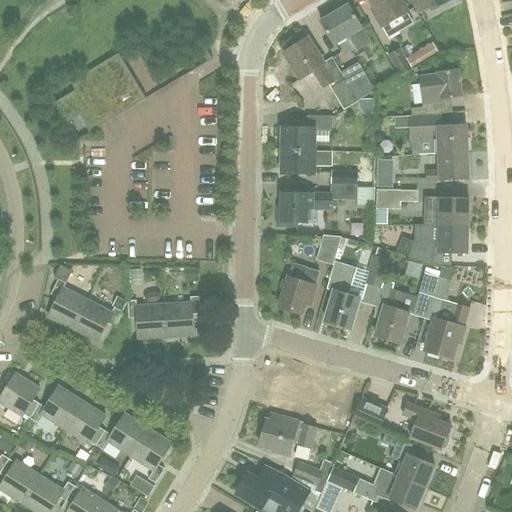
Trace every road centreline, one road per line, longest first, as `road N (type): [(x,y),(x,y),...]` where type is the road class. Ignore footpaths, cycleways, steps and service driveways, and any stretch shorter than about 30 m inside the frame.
road 1 (residential): [(497,402),(503,175),(481,0)]
road 2 (residential): [(244,335),(250,58),(261,27),(297,0)]
road 3 (residential): [(497,402),(244,335)]
road 4 (residential): [(0,321),(17,251),(0,155)]
road 5 (residential): [(218,437),(102,374)]
